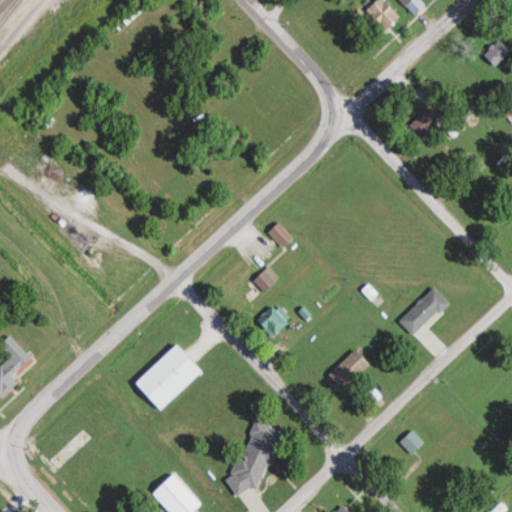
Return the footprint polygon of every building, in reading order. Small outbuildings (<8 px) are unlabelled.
[(401,23),(388,0),(380,0),(369,6),(383,32),(401,23)] [(399,0),(418,16),(428,5),(422,0),(399,0)] [(325,40),(350,67),(365,54),(340,26),(325,40)] [(486,55),(498,66),(511,49),(499,39),(486,55)] [(426,138),(443,121),(428,108),(412,125),(426,138)] [(295,238),(280,221),(269,231),(284,248),(295,238)] [(281,278),(269,266),(255,280),(267,292),(281,278)] [(452,301),(436,286),(401,320),(417,336),(452,301)] [(260,319),(275,336),(293,320),(277,303),(260,319)] [(3,366),(0,362),(0,395),(3,398),(20,382),(15,376),(34,359),(12,335),(2,344),(13,356),(3,366)] [(206,370),(180,342),(136,383),(161,411),(206,370)] [(287,434),(259,420),(228,484),(246,493),(250,484),(260,489),(287,434)] [(413,456),(423,445),(411,432),(401,443),(413,456)] [(172,511),(195,511),(205,503),(176,472),(154,492),(172,511)] [(504,511),(509,508),(502,501),(491,511),(504,511)]
